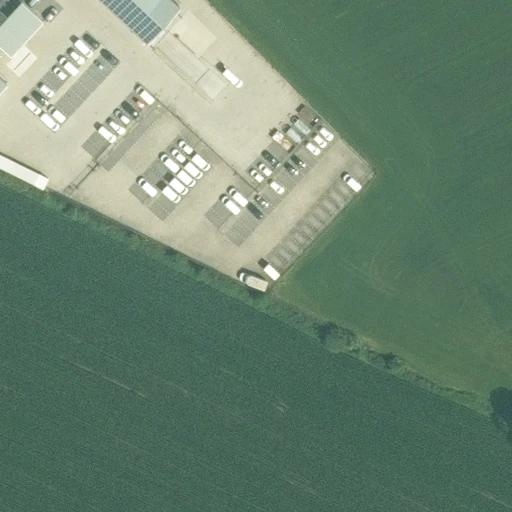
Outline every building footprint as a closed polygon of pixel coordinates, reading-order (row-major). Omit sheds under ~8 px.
[(173,0),(101,0),(145,40),(178,4),(173,0)] [(0,26),(0,49),(11,59),(23,46),(1,25),(0,26)] [(108,106),(116,86),(100,80),(92,99),(108,106)] [(24,125),(34,116),(20,102),(11,112),(24,125)] [(65,122),(79,132),(86,122),(73,112),(65,122)] [(40,148),(52,159),(68,142),(56,131),(40,148)]
